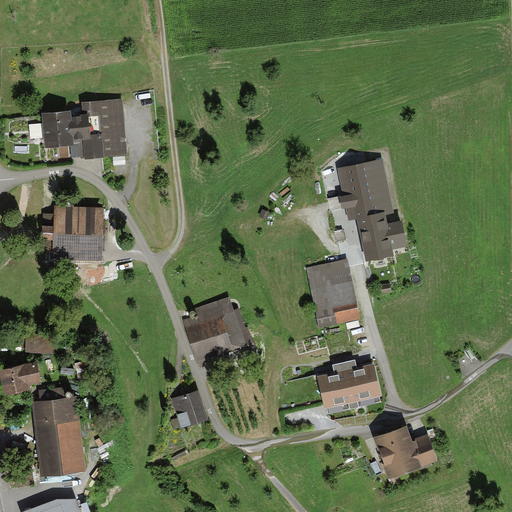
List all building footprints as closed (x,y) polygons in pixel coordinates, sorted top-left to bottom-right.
[(104,157),(128,155),(123,100),(82,104),(83,114),(80,115),(80,116),(72,117),(72,111),(42,114),(45,148),(71,146),(72,158),(81,157),(81,159),(84,158),(84,160),(104,158),(104,157)] [(357,219),(366,262),(394,256),(392,249),(407,246),(402,222),(387,225),(385,216),(394,214),(382,159),(338,169),(344,195),(339,196),(342,209),(346,208),(349,221),(353,220),(357,219)] [(103,261),(104,207),(54,206),(54,214),(42,213),(42,249),(53,249),(53,260),(103,261)] [(348,260),(307,268),(319,327),(360,318),(348,260)] [(183,320),(197,362),(253,344),(248,327),(246,327),(239,307),(235,308),(231,296),(195,308),(197,316),(183,320)] [(25,352),(55,353),(55,335),(25,334),(25,352)] [(86,359),(75,362),(80,380),(90,378),(86,359)] [(37,360),(0,368),(0,371),(3,384),(6,396),(30,390),(29,385),(42,382),(37,360)] [(335,373),(317,377),(325,409),(327,409),(329,414),(382,402),(380,397),(383,396),(376,363),(356,367),(355,360),(333,364),(335,373)] [(33,402),(40,475),(85,470),(78,396),(64,398),(63,388),(38,390),(39,401),(33,402)] [(207,419),(198,391),(172,398),(178,417),(171,420),(174,429),(207,419)] [(408,425),(374,437),(381,457),(389,478),(438,461),(428,434),(415,438),(415,440),(413,441),(408,425)] [(80,511),(75,499),(57,499),(21,511),(80,511)]
